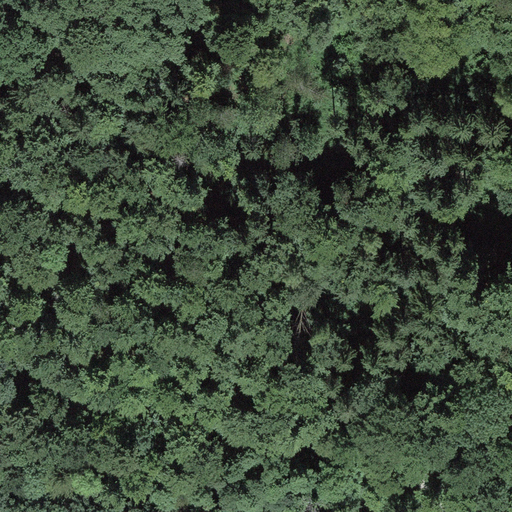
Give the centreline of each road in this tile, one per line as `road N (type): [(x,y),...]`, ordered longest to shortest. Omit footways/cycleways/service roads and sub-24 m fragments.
road 1 (track): [(0,325),(81,376),(359,453),(501,511)]
road 2 (track): [(0,466),(352,511)]
